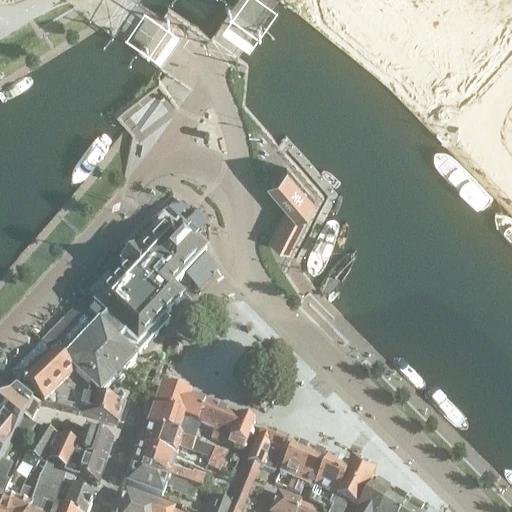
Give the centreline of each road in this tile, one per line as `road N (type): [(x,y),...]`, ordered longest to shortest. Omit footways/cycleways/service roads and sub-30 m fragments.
road 1 (residential): [(481,511),(247,270)]
road 2 (residential): [(104,511),(151,370),(180,327),(247,270)]
road 3 (residential): [(469,129),(405,62),(320,0)]
road 4 (unclassified): [(105,0),(212,69)]
road 5 (residential): [(212,69),(234,148),(235,186)]
